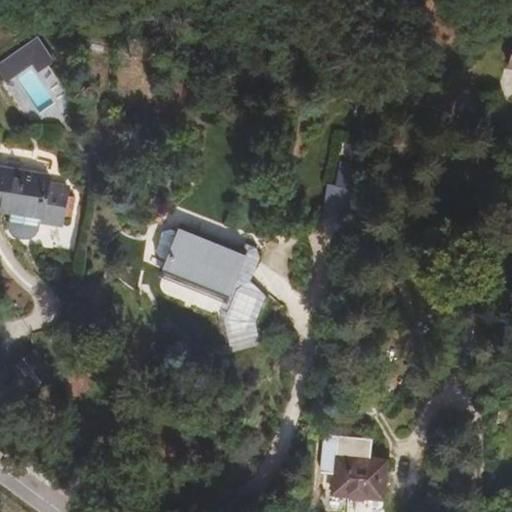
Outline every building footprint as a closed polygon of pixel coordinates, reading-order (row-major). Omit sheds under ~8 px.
[(0,80),(1,82),(32,63),(21,46),(0,58),(0,80)] [(39,189),(40,183),(0,176),(0,213),(6,214),(6,227),(13,230),(25,231),(33,215),(38,215),(37,223),(55,226),(58,192),(39,189)] [(219,239),(218,249),(153,242),(146,291),(172,295),(173,291),(212,296),(212,301),(213,301),(211,315),(226,344),(253,330),(246,316),(251,291),(241,278),(234,272),(237,248),(229,240),(219,239)] [(33,436),(26,448),(36,454),(44,459),(51,447),(33,436)] [(332,492),(385,497),(387,458),(336,453),(332,492)]
